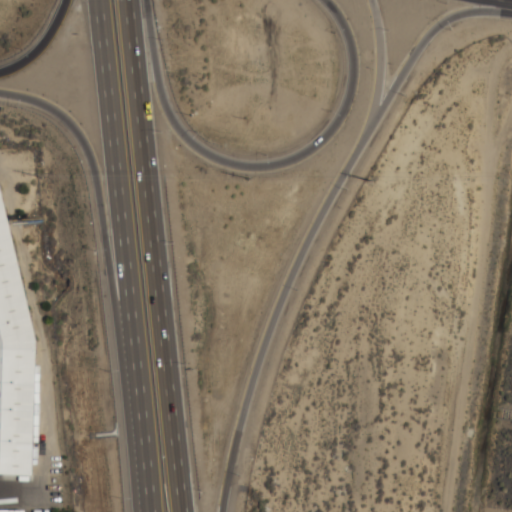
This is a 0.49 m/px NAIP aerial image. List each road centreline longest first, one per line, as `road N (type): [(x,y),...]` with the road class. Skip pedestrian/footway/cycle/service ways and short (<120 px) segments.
road 1 (motorway): [(324,0),(351,46),(346,105),(319,141),(268,164),(209,152),(183,129),(165,94),(150,0)]
road 2 (motorway): [(102,0),(144,440)]
road 3 (motorway): [(224,511),(266,344),(301,255),(362,140)]
road 4 (motorway): [(0,92),(44,103),(88,147),(143,426)]
road 5 (motorway): [(188,511),(159,255)]
road 6 (motorway): [(159,255),(134,0)]
road 7 (motorway): [(362,140),(426,39),(452,17),(504,4)]
road 8 (motorway): [(362,140),(378,83),(373,0)]
